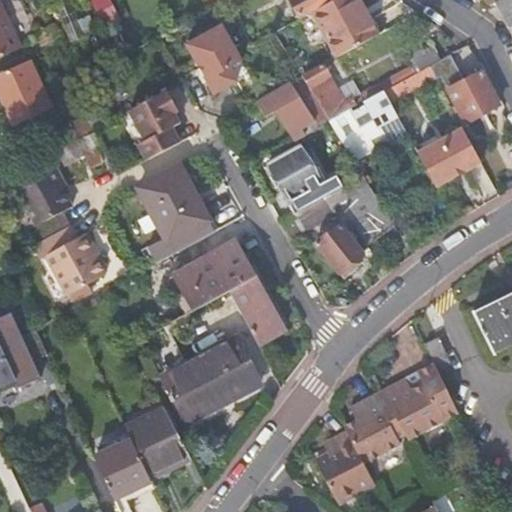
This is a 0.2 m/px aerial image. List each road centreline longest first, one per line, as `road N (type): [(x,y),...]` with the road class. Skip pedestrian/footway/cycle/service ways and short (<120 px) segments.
road 1 (residential): [(339,356),(209,132)]
road 2 (residential): [(511,216),(424,274),(339,356)]
road 3 (residential): [(339,356),(255,464)]
